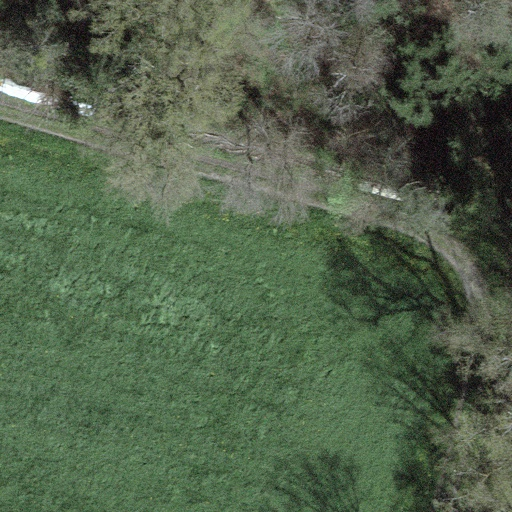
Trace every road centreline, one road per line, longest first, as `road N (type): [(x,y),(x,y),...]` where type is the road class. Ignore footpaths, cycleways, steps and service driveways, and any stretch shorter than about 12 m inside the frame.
road 1 (track): [(0,116),(435,251),(511,326)]
road 2 (track): [(511,376),(466,511)]
